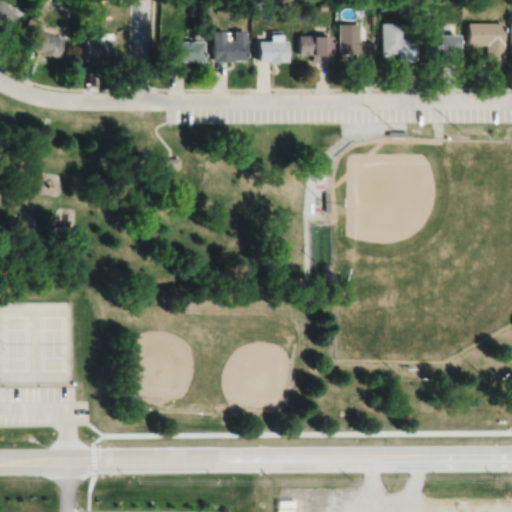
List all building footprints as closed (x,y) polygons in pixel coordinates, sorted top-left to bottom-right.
[(0,0),(0,28),(4,33),(19,19),(0,0)] [(251,0),(251,8),(262,8),(262,0),(251,0)] [(421,11),(421,19),(429,19),(429,11),(421,11)] [(380,22),(380,52),(397,52),(397,61),(416,60),(416,33),(402,33),(402,22),(380,22)] [(466,22),(466,44),(484,44),(484,60),(503,60),(502,22),(466,22)] [(337,23),(337,53),(354,53),(354,61),(373,61),(373,42),(358,42),(358,23),(337,23)] [(35,29),(29,49),(56,57),(62,38),(35,29)] [(209,30),(209,61),(229,61),(229,60),(243,60),(243,30),(209,30)] [(83,39),(83,61),(104,61),(104,60),(112,60),(112,39),(111,39),(111,32),(97,32),(97,39),(83,39)] [(255,41),(255,62),(284,61),(284,41),(280,41),(280,34),(268,34),(268,41),(255,41)] [(296,34),(296,54),(310,53),(310,61),(330,60),(329,35),(311,35),(311,34),(296,34)] [(423,34),(423,54),(438,54),(438,60),(456,60),(456,56),(458,56),(458,35),(439,35),(439,34),(423,34)] [(165,41),(166,61),(201,61),(201,41),(165,41)] [(325,136),(333,147),(342,140),(333,129),(325,136)] [(178,155),(178,166),(160,166),(160,155),(178,155)] [(327,511),(327,493),(275,492),(275,511),(327,511)]
